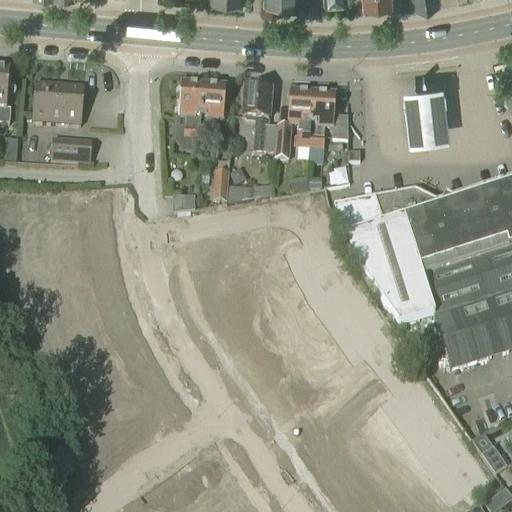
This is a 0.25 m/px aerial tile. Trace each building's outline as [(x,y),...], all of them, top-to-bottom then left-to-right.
[(0,126),(9,127),(10,112),(6,112),(9,73),(0,72),(0,126)] [(440,78),(400,82),(406,136),(446,131),(440,78)] [(505,89),(503,90),(511,113),(511,81),(506,84),(505,89)] [(35,85),(32,125),(52,127),(56,87),(35,85)] [(56,87),(52,127),(80,129),(83,89),(56,87)] [(180,87),(177,120),(184,120),(182,143),(198,144),(202,89),(180,87)] [(202,89),(198,144),(198,145),(212,146),(214,123),(222,123),(224,91),(202,89)] [(244,92),(242,121),(255,122),(253,154),(274,156),(277,131),(266,130),(267,123),(268,123),(270,94),(244,92)] [(289,95),(287,127),(298,128),(296,151),(308,152),(312,97),(289,95)] [(312,97),(308,152),(322,153),(323,141),(319,141),(320,130),(332,131),(332,122),(334,99),(312,97)] [(274,156),(274,163),(288,164),(290,132),(277,131),(274,156)] [(51,142),(49,164),(89,167),(91,145),(51,142)] [(308,152),(307,166),(321,167),(322,153),(308,152)] [(239,172),(228,178),(234,188),(242,184),(242,177),(239,172)] [(213,175),(210,205),(224,206),(226,176),(213,175)] [(308,182),(308,191),(318,192),(319,182),(308,181),(308,182)] [(344,207),(333,209),(346,257),(398,331),(433,319),(450,373),(511,353),(511,186),(437,211),(424,204),(412,198),(345,210),(344,207)] [(227,191),(226,207),(239,205),(249,204),(250,193),(240,192),(227,191)] [(193,200),(171,200),(171,217),(194,214),(193,200)] [(102,202),(65,205),(67,228),(104,225),(102,202)] [(257,223),(257,210),(230,210),(230,223),(257,223)] [(104,225),(67,228),(69,249),(106,246),(104,225)] [(17,249),(33,244),(28,228),(11,233),(17,249)] [(266,238),(259,241),(263,253),(271,250),(266,238)] [(226,243),(192,257),(200,278),(234,264),(226,243)] [(106,246),(69,249),(71,272),(108,268),(106,246)] [(274,258),(267,261),(271,273),(279,270),(274,258)] [(6,260),(0,262),(0,266),(3,274),(11,271),(6,260)] [(234,264),(200,278),(208,298),(242,285),(234,264)] [(279,270),(271,273),(276,284),(283,281),(279,270)] [(51,285),(33,291),(38,305),(56,299),(51,285)] [(112,285),(77,298),(85,319),(120,307),(112,285)] [(242,285),(208,298),(216,319),(251,306),(242,285)] [(295,303),(288,307),(295,317),(302,313),(295,303)] [(120,307),(85,319),(93,340),(127,327),(120,307)] [(377,332),(389,326),(380,309),(368,315),(377,332)] [(302,313),(295,317),(302,327),(309,322),(302,313)] [(256,316),(226,337),(239,356),(269,335),(256,316)] [(370,340),(378,334),(368,321),(360,327),(370,340)] [(35,327),(27,330),(32,341),(40,338),(35,327)] [(127,327),(93,340),(101,361),(135,348),(127,327)] [(269,335),(239,356),(252,374),(282,353),(269,335)] [(320,338),(313,343),(320,352),(326,348),(320,338)] [(43,347),(36,350),(41,361),(48,358),(43,347)] [(326,348),(320,352),(327,362),(333,358),(326,348)] [(282,353),(252,374),(264,391),(294,370),(282,353)] [(48,358),(41,361),(46,372),(53,369),(48,358)] [(123,359),(112,363),(115,371),(126,367),(123,359)] [(294,370),(264,391),(277,410),(307,389),(294,370)] [(98,371),(88,377),(93,384),(103,377),(98,371)] [(88,377),(79,384),(83,391),(93,384),(88,377)] [(154,381),(133,396),(158,431),(179,416),(154,381)] [(456,408),(468,424),(487,410),(475,394),(456,408)] [(133,396),(112,411),(137,446),(158,431),(133,396)] [(112,411),(91,426),(115,461),(137,446),(112,411)] [(371,412),(365,417),(372,426),(378,422),(371,412)] [(378,422),(372,426),(378,436),(385,432),(378,422)] [(333,426),(303,447),(316,465),(346,444),(333,426)] [(346,444),(316,465),(328,483),(358,462),(346,444)] [(396,447),(389,452),(396,462),(403,457),(396,447)] [(492,451),(481,459),(494,479),(506,471),(492,451)] [(403,457),(396,462),(403,472),(410,467),(403,457)] [(246,511),(209,461),(137,511),(246,511)] [(358,462),(328,483),(341,501),(371,480),(358,462)] [(371,480),(341,501),(348,511),(362,511),(383,498),(371,480)] [(421,483),(414,487),(421,497),(428,493),(421,483)] [(428,493),(421,497),(428,507),(435,502),(428,493)] [(393,511),(383,498),(362,511),(393,511)]
